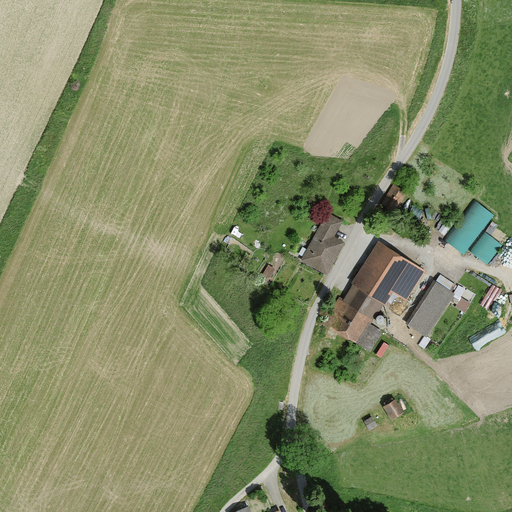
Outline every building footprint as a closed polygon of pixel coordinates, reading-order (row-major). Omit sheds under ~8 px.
[(476,199),(445,238),(464,253),(495,214),(476,199)] [(327,210),(301,258),(327,272),(345,238),(335,233),(342,218),(327,210)] [(485,229),(470,249),(488,263),(503,243),(485,229)] [(379,238),(328,322),(358,340),(390,287),(406,296),(424,266),(379,238)] [(433,278),(405,322),(426,336),(455,292),(433,278)] [(488,308),(502,289),(494,283),(479,302),(488,308)] [(472,300),(475,291),(466,288),(463,297),(472,300)] [(469,333),(474,346),(507,334),(502,321),(469,333)] [(397,395),(383,404),(392,417),(405,408),(397,395)]
